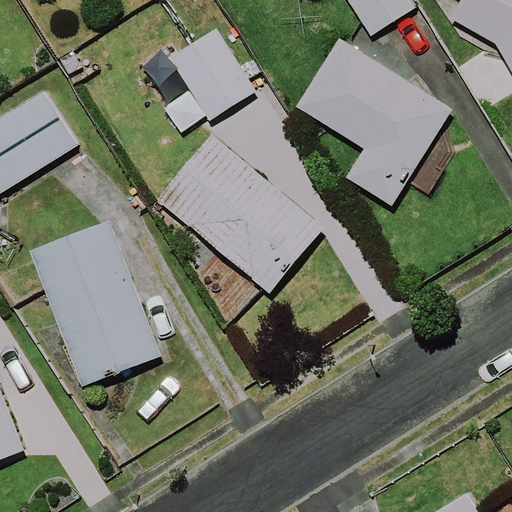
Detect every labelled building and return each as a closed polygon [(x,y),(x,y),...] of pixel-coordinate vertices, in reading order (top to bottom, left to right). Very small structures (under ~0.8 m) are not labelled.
[(414,11),(407,0),(343,0),(367,40),(414,11)] [(511,0),(460,0),(471,6),(459,29),(493,46),(511,79),(511,0)] [(256,93),(214,31),(167,63),(208,125),(256,93)] [(102,41),(67,64),(80,85),(116,62),(102,41)] [(448,115),(340,44),(297,109),(364,153),(345,181),(388,208),(448,115)] [(0,195),(75,151),(42,95),(0,120),(0,195)] [(321,233),(210,141),(157,204),(268,297),(321,233)] [(157,359),(104,226),(26,257),(79,390),(157,359)] [(0,461),(21,452),(0,399),(0,461)] [(511,511),(511,497),(487,511),(472,511),(461,493),(434,511),(511,511)]
